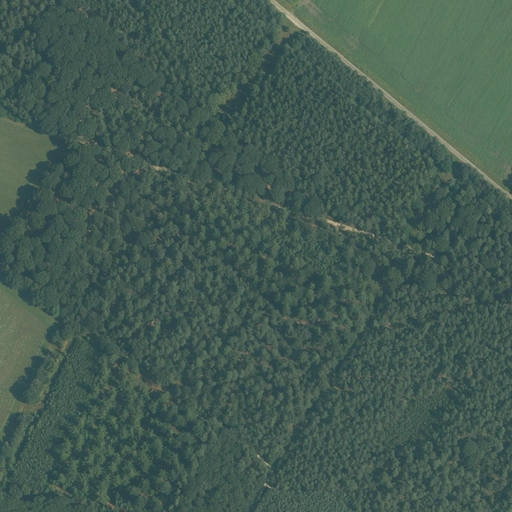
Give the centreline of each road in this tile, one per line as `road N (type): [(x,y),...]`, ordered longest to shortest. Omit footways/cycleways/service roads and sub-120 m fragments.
road 1 (track): [(511,311),(397,279),(331,224),(195,181),(164,215),(158,211),(78,313)]
road 2 (unknown): [(263,486),(271,475),(233,429),(64,319),(0,267)]
road 3 (track): [(511,197),(271,0)]
road 4 (track): [(271,475),(397,279)]
road 5 (track): [(64,319),(0,455)]
